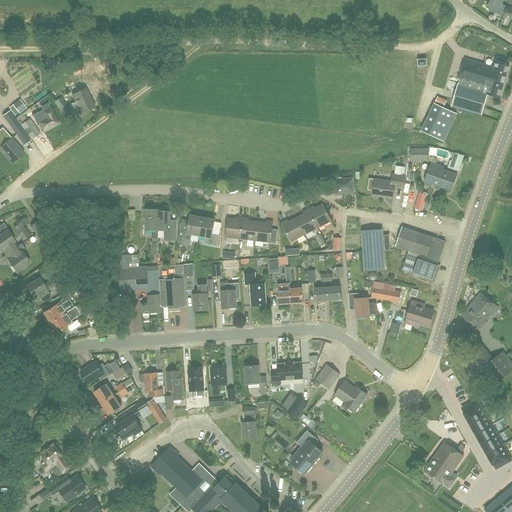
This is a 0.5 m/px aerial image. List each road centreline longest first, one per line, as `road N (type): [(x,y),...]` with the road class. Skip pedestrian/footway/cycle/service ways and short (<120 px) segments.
road 1 (track): [(466,11),(442,36),(411,45),(0,48)]
road 2 (residential): [(416,394),(324,328),(77,347),(37,366)]
road 3 (residential): [(282,207),(156,189),(8,196)]
road 4 (track): [(8,196),(202,42)]
road 5 (residential): [(428,376),(445,390),(493,480),(473,502)]
road 6 (tertiary): [(428,376),(470,233)]
road 7 (tertiary): [(324,511),(416,394)]
road 8 (tertiary): [(133,511),(50,388)]
road 9 (residential): [(23,511),(29,417),(50,388)]
